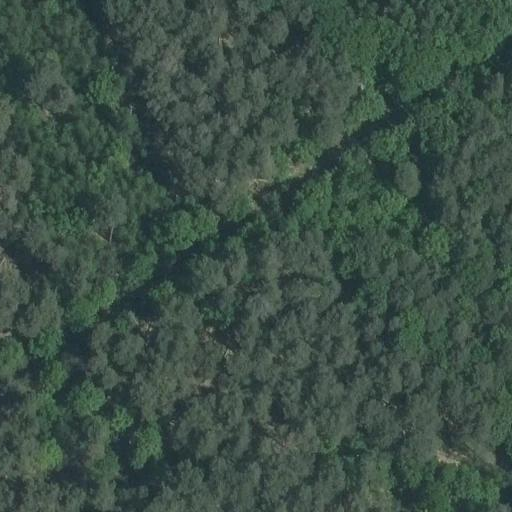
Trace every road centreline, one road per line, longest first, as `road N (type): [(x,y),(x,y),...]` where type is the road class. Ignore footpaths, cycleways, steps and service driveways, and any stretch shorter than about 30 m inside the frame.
road 1 (track): [(511,46),(0,385)]
road 2 (track): [(511,461),(275,202)]
road 3 (track): [(415,111),(306,0)]
